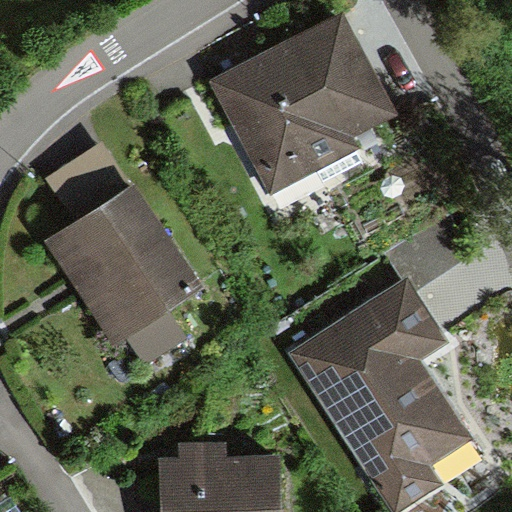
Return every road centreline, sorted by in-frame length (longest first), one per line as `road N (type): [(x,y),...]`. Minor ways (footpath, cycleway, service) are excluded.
road 1 (residential): [(0,144),(64,88),(202,0)]
road 2 (residential): [(399,0),(511,222)]
road 3 (residential): [(0,395),(74,511)]
